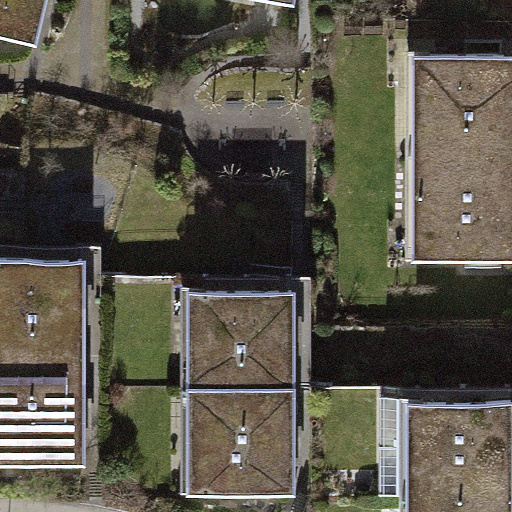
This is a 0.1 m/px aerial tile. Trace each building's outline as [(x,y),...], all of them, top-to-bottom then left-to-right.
[(43,0),(0,0),(0,28),(34,36),(43,0)] [(511,54),(416,54),(415,153),(511,153),(511,54)] [(511,153),(415,153),(415,253),(511,252),(511,153)] [(0,257),(0,356),(82,357),(82,257),(0,257)] [(192,288),(192,387),(292,387),(292,288),(192,288)] [(82,357),(0,356),(0,456),(81,456),(82,357)] [(292,387),(192,387),(191,487),(292,488),(292,387)] [(411,493),(411,497),(511,497),(510,398),(423,398),(423,393),(381,394),(382,493),(411,493)] [(510,511),(511,497),(411,497),(410,511),(510,511)]
